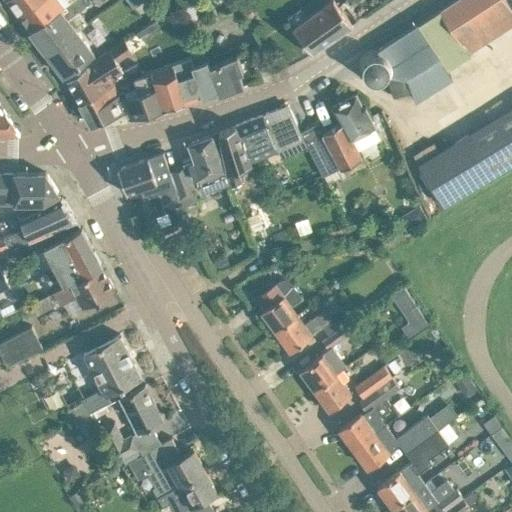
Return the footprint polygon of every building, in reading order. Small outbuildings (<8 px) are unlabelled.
[(7,0),(18,14),(38,0),(7,0)] [(38,0),(18,14),(30,30),(64,7),(65,6),(64,6),(72,0),(38,0)] [(64,7),(30,30),(47,52),(78,30),(78,29),(69,17),(79,10),(91,1),(89,0),(72,0),(64,6),(65,6),(64,7)] [(312,54),(352,25),(334,0),(331,0),(293,28),(300,38),(312,54)] [(358,65),(358,66),(358,67),(358,68),(362,77),(362,78),(363,79),(364,80),(365,81),(366,82),(367,82),(368,83),(370,84),(371,84),(372,85),(374,85),(375,85),(376,85),(377,85),(378,85),(380,85),(381,85),(382,85),(383,84),(384,84),(386,83),(387,82),(388,81),(393,96),(410,90),(405,74),(438,54),(446,68),(460,59),(469,53),(469,51),(485,40),(511,23),(511,22),(511,7),(507,0),(452,0),(431,14),(377,49),(376,49),(375,49),(373,49),(372,49),(371,50),(370,50),(368,51),(367,51),(366,52),(365,53),(364,53),(363,54),(363,55),(362,56),(361,56),(361,57),(360,58),(360,59),(359,61),(359,62),(359,63),(358,64),(358,65)] [(79,10),(69,17),(78,29),(88,22),(79,10)] [(65,75),(95,54),(78,30),(47,52),(65,75)] [(125,39),(67,79),(70,85),(80,101),(102,89),(114,82),(116,84),(128,80),(122,69),(117,60),(132,49),(128,43),(125,39)] [(194,64),(191,55),(152,69),(164,109),(185,102),(218,92),(209,65),(207,59),(194,64)] [(228,91),(244,85),(240,73),(243,72),(239,60),(238,55),(209,65),(218,92),(228,89),(228,91)] [(132,108),(126,111),(128,119),(164,109),(152,69),(134,75),(139,92),(126,97),(132,108)] [(102,89),(80,101),(90,121),(91,122),(92,124),(93,123),(93,124),(126,111),(132,108),(126,97),(124,91),(120,93),(116,84),(114,82),(102,89)] [(363,107),(356,93),(331,106),(340,122),(323,131),(328,143),(341,167),(362,156),(358,149),(381,137),(375,126),(376,125),(369,113),(365,106),(363,107)] [(20,134),(0,102),(0,134),(19,134),(20,134)] [(288,104),(236,124),(249,155),(253,154),(254,158),(278,147),(285,145),(288,154),(307,145),(303,137),(302,137),(300,132),(294,119),(289,108),(288,104)] [(303,137),(323,176),(341,167),(328,143),(323,131),(318,122),(300,132),(302,137),(303,137)] [(249,155),(236,124),(219,131),(226,165),(230,183),(231,186),(241,182),(238,167),(252,162),(251,159),(254,158),(253,154),(249,155)] [(470,131),(419,162),(444,204),(496,173),(470,131)] [(215,133),(190,141),(197,160),(191,162),(201,191),(230,181),(226,165),(215,133)] [(172,169),(165,150),(118,167),(127,193),(156,182),(163,202),(182,196),(172,169)] [(188,163),(172,169),(182,196),(184,204),(199,199),(196,191),(197,190),(188,163)] [(0,203),(45,203),(60,193),(46,171),(0,171),(0,203)] [(269,197),(266,197),(269,214),(287,211),(282,180),(267,182),(269,197)] [(0,252),(76,219),(62,196),(36,210),(19,217),(23,228),(0,237),(0,252)] [(64,286),(103,266),(82,227),(44,247),(64,286)] [(64,286),(54,291),(60,303),(77,294),(83,305),(97,298),(99,300),(102,298),(100,296),(115,288),(103,266),(64,286)] [(0,267),(0,290),(9,286),(0,267)] [(277,330),(298,313),(292,305),(303,297),(292,282),(288,279),(283,278),(279,280),(255,297),(263,308),(262,310),(277,330)] [(334,314),(352,307),(345,289),(327,296),(334,314)] [(38,315),(52,307),(47,295),(32,303),(38,315)] [(339,327),(325,308),(305,323),(298,313),(277,330),(291,349),(307,337),(313,334),(322,326),(329,335),(339,327)] [(0,348),(8,364),(43,346),(32,325),(0,341),(0,348)] [(329,335),(322,339),(328,348),(332,345),(333,345),(342,338),(349,333),(343,325),(339,327),(329,335)] [(89,411),(93,409),(106,403),(111,400),(107,394),(142,376),(120,333),(84,351),(102,387),(82,397),(89,411)] [(317,356),(301,368),(315,388),(337,372),(343,368),(347,365),(333,345),(332,345),(328,348),(317,356)] [(383,416),(390,411),(382,401),(401,387),(396,380),(402,376),(390,361),(385,364),(393,377),(364,398),(360,402),(366,411),(363,413),(361,411),(339,427),(355,448),(376,432),(387,423),(383,416)] [(385,365),(383,363),(354,385),(364,398),(393,377),(385,364),(385,365)] [(337,372),(315,388),(330,408),(346,396),(351,392),(344,382),(350,377),(343,368),(337,372)] [(415,392),(426,386),(421,375),(409,381),(415,392)] [(138,431),(163,418),(145,383),(120,396),(138,431)] [(96,415),(109,409),(106,403),(93,409),(96,415)] [(429,436),(434,432),(439,428),(429,414),(397,436),(387,423),(376,432),(355,448),(368,467),(384,455),(390,451),(390,450),(399,444),(406,453),(429,437),(429,436)] [(124,438),(115,421),(102,428),(118,458),(139,447),(133,434),(124,438)] [(399,470),(378,485),(392,505),(425,482),(419,473),(429,466),(433,463),(430,458),(450,443),(439,429),(429,436),(429,437),(406,453),(411,461),(408,463),(409,463),(399,470)] [(184,454),(173,434),(142,452),(140,454),(156,484),(153,486),(158,496),(205,469),(194,449),(184,454)] [(71,480),(82,473),(75,462),(64,469),(71,480)] [(207,505),(209,500),(207,496),(217,490),(205,469),(158,496),(163,505),(169,502),(174,511),(205,511),(203,507),(207,505)] [(425,482),(392,505),(397,511),(424,511),(428,509),(428,508),(438,501),(445,509),(463,496),(457,488),(454,490),(446,480),(432,491),(425,482)] [(80,511),(90,504),(79,488),(69,495),(80,511)] [(460,511),(470,506),(469,505),(474,501),(469,494),(464,497),(463,496),(445,509),(441,511),(460,511)]
